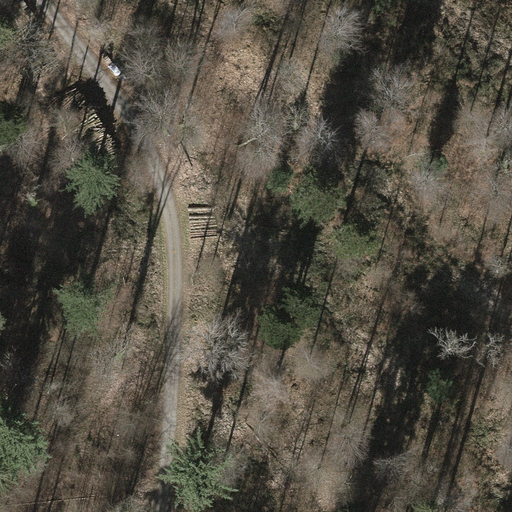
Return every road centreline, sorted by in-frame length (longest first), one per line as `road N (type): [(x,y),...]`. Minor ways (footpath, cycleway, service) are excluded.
road 1 (track): [(164,511),(177,336),(173,188)]
road 2 (track): [(41,0),(173,188)]
